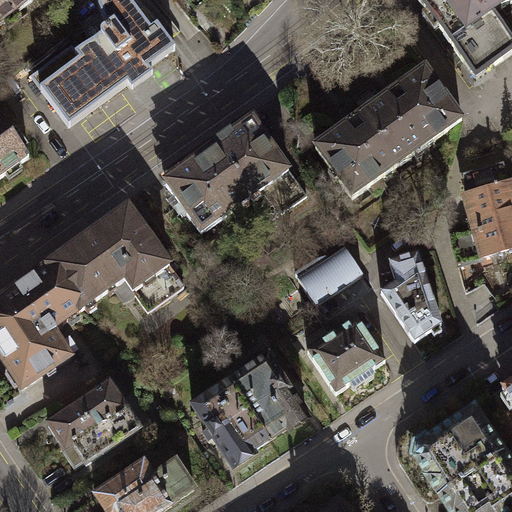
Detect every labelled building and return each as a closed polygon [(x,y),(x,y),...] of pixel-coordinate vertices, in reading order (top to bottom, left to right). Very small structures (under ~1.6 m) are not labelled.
[(0,0),(0,26),(33,0),(32,0),(0,0)] [(150,32),(126,0),(109,0),(99,8),(108,28),(102,32),(102,37),(77,56),(71,49),(31,78),(68,128),(127,84),(132,90),(152,75),(147,69),(173,50),(156,28),(150,32)] [(511,0),(418,0),(475,80),(511,54),(511,45),(492,17),(511,2),(511,0)] [(462,124),(425,71),(406,84),(409,89),(367,118),(384,142),(377,148),(393,171),(462,124)] [(384,142),(367,118),(336,139),(333,136),(315,148),(351,200),(393,171),(377,148),(384,142)] [(0,178),(29,157),(0,119),(0,178)] [(216,147),(164,184),(201,235),(264,190),(282,214),(307,196),(252,121),(231,136),(229,133),(214,144),(216,147)] [(511,209),(511,193),(503,165),(465,176),(465,195),(473,221),(511,209)] [(61,254),(46,265),(80,312),(114,287),(120,296),(130,288),(132,291),(169,266),(129,211),(125,213),(122,209),(109,219),(112,222),(63,257),(61,254)] [(511,209),(473,221),(476,231),(483,257),(511,248),(511,209)] [(483,257),(476,231),(451,238),(458,264),(483,257)] [(325,256),(295,277),(316,308),(363,276),(345,250),(329,261),(325,256)] [(410,344),(437,327),(414,256),(385,265),(391,285),(377,295),(410,344)] [(0,356),(24,390),(70,357),(52,331),(80,312),(46,265),(30,276),(33,279),(0,302),(0,356)] [(169,266),(132,291),(148,313),(184,287),(169,266)] [(356,321),(307,356),(337,397),(386,363),(356,321)] [(229,383),(269,442),(309,416),(268,356),(229,383)] [(191,408),(232,467),(269,442),(229,383),(191,408)] [(511,383),(503,389),(511,403),(511,383)] [(109,385),(48,426),(65,451),(62,453),(74,470),(83,464),(85,467),(140,430),(129,415),(125,409),(109,385)] [(416,461),(440,496),(509,450),(477,406),(427,439),(428,441),(418,448),(416,461)] [(511,511),(511,454),(509,450),(440,496),(450,511),(511,511)] [(170,511),(180,506),(202,490),(180,457),(156,473),(146,459),(92,496),(102,511),(170,511)] [(346,511),(340,502),(324,511),(346,511)]
